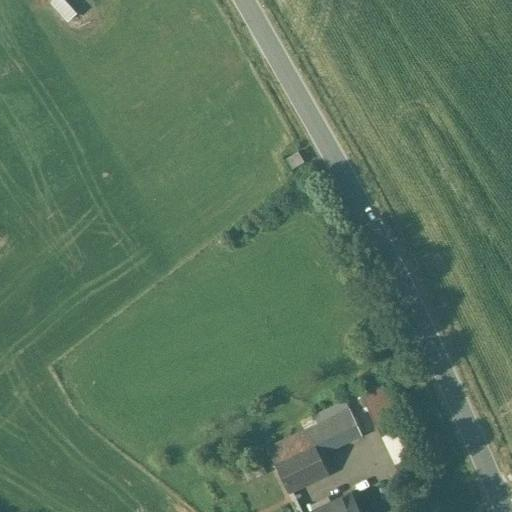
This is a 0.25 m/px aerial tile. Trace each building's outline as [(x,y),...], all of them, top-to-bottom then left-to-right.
[(298,153),(286,159),(292,170),(304,163),(298,153)] [(368,389),(381,431),(402,425),(388,383),(368,389)] [(344,401),(313,416),(318,425),(324,439),(313,444),(318,454),(360,434),(344,401)] [(318,425),(267,449),(274,463),(313,444),(324,439),(318,425)] [(313,444),(274,463),(288,492),(327,473),(318,454),(313,444)] [(356,511),(349,496),(314,511),(356,511)]
